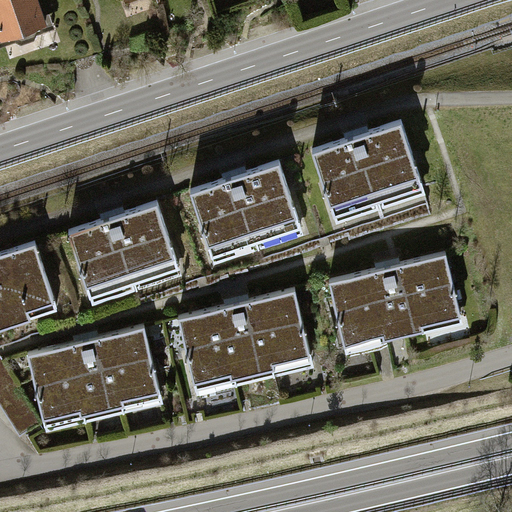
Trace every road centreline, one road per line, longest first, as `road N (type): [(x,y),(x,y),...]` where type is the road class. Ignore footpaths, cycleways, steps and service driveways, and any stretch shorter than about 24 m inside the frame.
road 1 (residential): [(0,448),(26,469),(420,389),(511,360)]
road 2 (tertiary): [(454,0),(0,151)]
road 3 (trunk): [(511,441),(200,511)]
road 4 (trunk): [(316,511),(511,466)]
